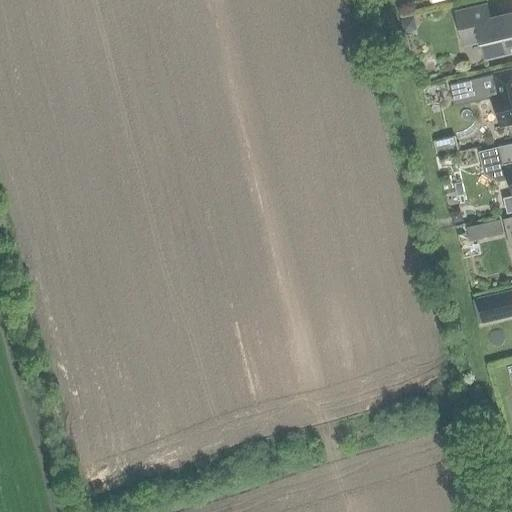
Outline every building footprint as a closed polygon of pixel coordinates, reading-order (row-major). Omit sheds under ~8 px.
[(480,36),(485,59),(511,52),(511,13),(491,18),(487,5),(456,12),(463,40),(480,36)] [(406,33),(414,31),(416,28),(414,17),(403,20),(400,21),(404,34),(406,33)] [(511,69),(493,74),(450,85),(450,86),(454,85),(458,100),(472,97),(473,102),(478,101),(490,98),(494,98),(501,126),(511,123),(511,69)] [(511,143),(497,147),(481,151),(486,172),(498,179),(509,177),(511,189),(511,197),(504,200),(507,210),(511,209),(511,143)] [(463,221),(461,211),(450,213),(452,224),(453,224),(463,221)] [(503,234),(499,220),(467,228),(470,241),(503,234)] [(484,322),(511,314),(511,290),(478,299),(484,322)]
